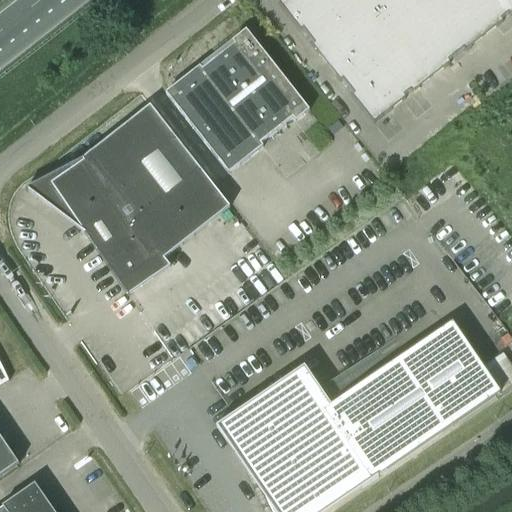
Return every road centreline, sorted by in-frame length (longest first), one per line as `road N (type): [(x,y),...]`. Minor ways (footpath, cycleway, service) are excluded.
road 1 (unclassified): [(157,511),(0,284)]
road 2 (unclassified): [(209,0),(0,167)]
road 3 (unclassified): [(393,511),(511,430)]
